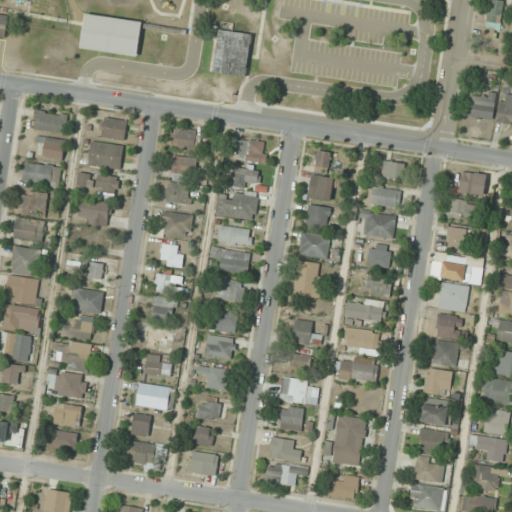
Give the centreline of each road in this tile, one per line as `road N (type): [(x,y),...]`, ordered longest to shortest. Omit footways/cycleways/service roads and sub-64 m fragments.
road 1 (tertiary): [(511,160),(0,82)]
road 2 (residential): [(156,106),(94,511)]
road 3 (residential): [(297,127),(238,511)]
road 4 (residential): [(438,149),(383,511)]
road 5 (residential): [(320,511),(0,462)]
road 6 (residential): [(460,0),(438,149)]
